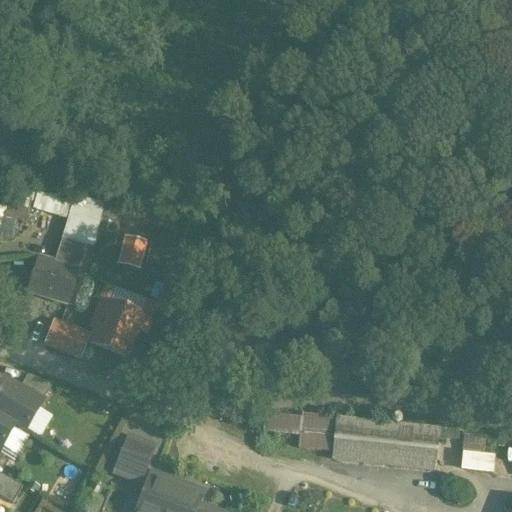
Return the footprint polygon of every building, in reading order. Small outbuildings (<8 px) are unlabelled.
[(32,221),(36,193),(11,189),(7,218),(32,221)] [(102,205),(73,201),(60,241),(84,249),(86,244),(93,245),(102,205)] [(59,266),(37,260),(26,294),(66,307),(84,249),(60,241),(59,242),(66,244),(59,266)] [(142,245),(126,241),(120,265),(136,269),(142,245)] [(140,318),(106,305),(90,345),(124,359),(140,318)] [(51,386),(26,377),(18,390),(41,403),(51,386)] [(3,381),(0,385),(0,449),(13,427),(23,433),(41,403),(18,390),(3,381)] [(337,420),(303,417),(299,450),(334,454),(337,420)] [(439,431),(337,420),(334,454),(333,461),(435,473),(439,431)] [(132,436),(119,472),(150,483),(163,446),(132,436)] [(468,436),(467,473),(501,474),(502,456),(486,455),(487,437),(468,436)] [(0,475),(0,499),(11,506),(21,488),(0,475)] [(200,511),(204,503),(150,484),(139,511),(200,511)]
